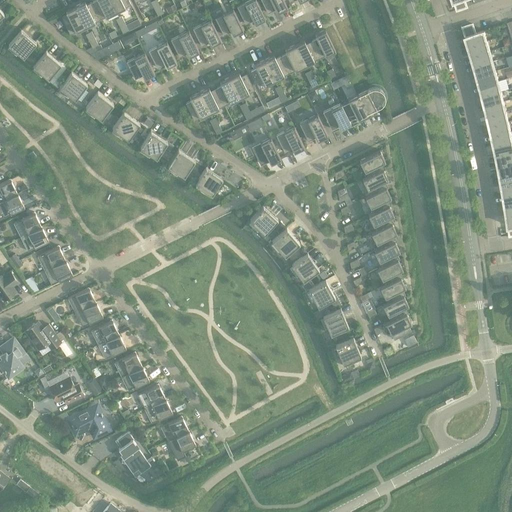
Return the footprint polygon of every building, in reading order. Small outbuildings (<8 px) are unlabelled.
[(97,0),(92,2),(101,19),(116,12),(110,0),(97,0)] [(110,0),(116,12),(126,7),(131,4),(129,0),(110,0)] [(155,0),(151,2),(155,9),(160,6),(157,0),(155,0)] [(201,0),(194,3),(197,9),(203,5),(201,0)] [(266,18),(256,0),(250,0),(245,3),(237,7),(246,24),(254,20),(255,23),(266,18)] [(288,7),(283,0),(261,0),(268,13),(276,9),(277,12),(288,7)] [(454,0),(454,1),(457,9),(457,10),(467,7),(467,6),(464,0),(454,0)] [(85,2),(76,7),(86,27),(101,19),(92,2),(87,5),(86,3),(85,2)] [(160,6),(155,9),(158,16),(164,13),(160,6)] [(86,27),(76,7),(66,11),(67,12),(68,14),(62,17),(71,34),(76,32),(86,27)] [(243,29),(233,9),(223,14),(215,18),(224,35),(232,31),(233,34),(243,29)] [(116,19),(120,27),(125,24),(122,17),(116,19)] [(221,40),(211,20),(201,25),(193,29),(202,46),(209,42),(211,45),(221,40)] [(156,21),(136,31),(138,37),(159,26),(156,21)] [(125,24),(120,27),(123,34),(129,31),(125,24)] [(466,37),(469,46),(469,47),(487,41),(485,31),(484,31),(476,33),(473,25),(473,24),(463,27),(463,28),(464,28),(466,36),(466,37)] [(9,44),(23,57),(24,58),(37,43),(21,30),(9,44)] [(317,38),(311,41),(320,58),(336,50),(326,30),(315,35),(316,36),(317,38)] [(199,51),(189,31),(179,36),(171,40),(179,57),(187,53),(189,56),(199,51)] [(86,34),(89,42),(95,39),(92,32),(86,34)] [(134,32),(121,39),(124,45),(137,38),(134,32)] [(95,39),(89,42),(93,49),(96,47),(99,46),(95,39)] [(304,40),(295,45),(305,66),(320,58),(311,41),(306,44),(305,41),(304,40)] [(487,41),(469,47),(472,56),(490,51),(487,41)] [(177,62),(167,42),(157,47),(149,51),(157,68),(165,64),(167,67),(177,62)] [(287,53),(281,56),(290,73),(305,66),(295,45),(285,50),(286,51),(287,53)] [(34,66),(48,78),(49,79),(62,64),(46,51),(34,66)] [(490,51),(472,56),(472,57),(475,66),(493,61),(490,51)] [(155,73),(145,53),(135,58),(127,62),(135,79),(143,75),(145,78),(155,73)] [(274,55),(265,60),(275,81),(290,73),(281,56),(276,59),(275,56),(274,55)] [(275,81),(265,60),(255,65),(256,66),(257,68),(251,71),(259,88),(265,85),(275,81)] [(493,61),(475,66),(478,76),(477,76),(496,71),(493,61)] [(332,69),(327,72),(330,79),(336,76),(332,69)] [(305,73),(309,80),(314,78),(311,70),(305,73)] [(496,71),(477,76),(478,76),(480,85),(480,86),(499,81),(496,71)] [(60,87),(75,98),(76,99),(88,84),(72,72),(60,87)] [(239,73),(230,78),(240,98),(249,93),(255,90),(247,73),(241,76),(240,74),(239,73)] [(222,85),(216,88),(225,105),(240,98),(230,78),(220,82),(221,83),(222,85)] [(314,78),(309,80),(312,88),(318,85),(314,78)] [(98,79),(94,85),(99,89),(103,83),(98,79)] [(339,79),(331,84),(334,90),(342,86),(339,79)] [(499,81),(480,86),(481,86),(483,95),(483,96),(502,91),(499,81)] [(275,88),(279,95),(284,93),(281,85),(275,88)] [(209,88),(200,92),(210,113),(225,105),(216,88),(211,91),(210,89),(209,88)] [(367,90),(358,95),(368,115),(378,111),(376,107),(379,106),(381,105),(382,103),(384,100),(385,98),(385,96),(384,95),(384,93),(383,91),(381,90),(380,89),(378,88),(376,88),(375,88),(373,88),(371,88),(367,90)] [(316,91),(309,95),(312,101),(316,99),(317,95),(316,91)] [(502,91),(483,96),(486,105),(485,105),(485,106),(504,101),(502,91)] [(86,107),(101,119),(102,119),(114,104),(98,92),(86,107)] [(210,113),(200,92),(190,97),(190,98),(191,98),(192,100),(186,103),(194,120),(200,118),(210,113)] [(284,93),(279,95),(282,103),(288,100),(284,93)] [(341,103),(349,121),(350,120),(357,117),(358,119),(358,120),(368,115),(358,95),(348,100),(341,103)] [(504,101),(485,106),(486,106),(488,115),(488,116),(506,111),(504,101)] [(240,106),(244,113),(249,110),(246,103),(240,106)] [(349,121),(341,103),(331,108),(323,112),(332,129),(339,125),(341,129),(351,124),(351,123),(350,120),(349,121)] [(292,104),(285,107),(288,113),(294,110),(292,104)] [(249,110),(244,113),(247,120),(253,117),(249,110)] [(506,111),(488,116),(490,125),(490,126),(509,121),(506,111)] [(113,128),(114,129),(129,139),(140,124),(124,112),(113,128)] [(268,114),(261,117),(263,123),(271,119),(268,114)] [(328,135),(318,115),(308,120),(300,124),(308,141),(316,137),(318,140),(328,135)] [(210,121),(213,128),(219,125),(216,118),(210,121)] [(148,119),(144,124),(150,128),(154,123),(148,119)] [(509,121),(490,126),(493,135),(492,135),(511,131),(509,121)] [(247,124),(230,133),(234,140),(250,132),(247,124)] [(219,125),(213,128),(217,135),(223,132),(219,125)] [(304,147),(294,126),(284,131),(284,132),(276,135),(285,152),(293,149),(294,152),(304,147)] [(141,147),(156,157),(157,158),(168,142),(151,131),(141,147)] [(511,135),(511,131),(492,135),(492,136),(493,136),(495,145),(494,145),(511,141),(511,135)] [(281,158),(271,138),(261,143),(253,147),(261,164),(269,160),(271,163),(281,158)] [(511,141),(494,145),(494,146),(495,146),(497,155),(496,155),(511,152),(511,141)] [(168,142),(165,148),(170,151),(174,146),(168,142)] [(168,165),(184,176),(185,176),(195,160),(179,149),(168,165)] [(380,151),(360,161),(368,176),(368,177),(383,169),(384,170),(385,169),(385,168),(382,162),(384,161),(385,161),(380,151)] [(28,155),(28,156),(32,160),(37,157),(33,152),(28,155)] [(511,152),(496,155),(496,156),(497,156),(499,165),(498,165),(498,166),(511,162),(511,152)] [(511,162),(498,166),(499,166),(501,175),(500,175),(500,176),(511,173),(511,162)] [(196,184),(211,194),(212,195),(223,178),(206,167),(196,184)] [(368,177),(368,176),(363,179),(370,194),(371,195),(386,187),(387,188),(388,187),(388,186),(385,180),(387,179),(388,179),(384,170),(383,169),(368,177)] [(335,173),(336,180),(345,175),(342,170),(335,173)] [(511,173),(500,176),(501,176),(502,185),(502,186),(511,183),(511,173)] [(11,179),(0,184),(0,202),(18,194),(11,179)] [(511,183),(502,186),(503,186),(504,195),(504,196),(511,194),(511,183)] [(371,195),(370,194),(366,197),(373,212),(374,213),(389,205),(390,206),(391,205),(391,204),(388,198),(390,197),(391,197),(387,188),(386,187),(371,195)] [(338,191),(339,198),(348,193),(345,188),(338,191)] [(18,194),(0,202),(0,210),(4,218),(25,208),(18,194)] [(374,213),(373,212),(369,215),(376,230),(377,231),(392,223),(392,224),(394,223),(394,222),(391,216),(393,215),(394,215),(390,206),(389,205),(374,213)] [(250,220),(264,233),(265,234),(278,220),(263,206),(250,220)] [(341,209),(342,216),(351,211),(348,206),(341,209)] [(14,223),(21,237),(42,227),(35,212),(14,223)] [(280,220),(276,225),(282,231),(286,226),(280,220)] [(344,227),(345,233),(354,229),(351,223),(344,227)] [(377,231),(376,230),(371,233),(379,248),(380,249),(395,241),(395,242),(397,241),(397,240),(396,240),(394,234),(396,233),(397,233),(392,224),(392,223),(377,231)] [(42,227),(21,237),(28,251),(49,241),(42,227)] [(272,241),(284,255),(285,256),(300,243),(287,228),(272,241)] [(347,245),(348,251),(357,247),(354,241),(347,245)] [(380,249),(379,248),(374,251),(382,266),(382,267),(398,259),(398,260),(400,259),(399,258),(396,252),(399,251),(400,251),(395,242),(395,241),(380,249)] [(38,256),(45,270),(66,260),(59,246),(38,256)] [(15,253),(10,257),(15,264),(21,260),(15,253)] [(308,253),(292,264),(299,275),(301,274),(304,278),(303,279),(303,281),(319,269),(308,253)] [(350,263),(351,269),(360,265),(357,259),(350,263)] [(382,267),(382,266),(377,269),(385,284),(385,285),(401,277),(401,278),(403,277),(402,276),(399,270),(402,269),(403,269),(398,260),(398,259),(382,267)] [(66,260),(45,270),(52,285),(73,274),(66,260)] [(325,270),(320,274),(323,279),(328,275),(325,270)] [(4,274),(0,277),(0,294),(4,300),(16,291),(13,286),(18,282),(11,272),(5,276),(4,274)] [(353,281),(356,286),(363,283),(360,277),(353,281)] [(385,285),(385,284),(380,287),(388,302),(388,303),(404,295),(404,296),(406,295),(405,294),(402,288),(405,287),(406,287),(401,278),(401,277),(385,285)] [(309,289),(318,305),(318,307),(335,297),(326,280),(309,289)] [(36,283),(30,287),(35,293),(40,290),(36,283)] [(89,288),(68,298),(75,312),(96,302),(89,288)] [(360,297),(363,302),(370,299),(367,293),(360,297)] [(388,303),(388,302),(383,305),(391,320),(391,321),(407,313),(407,314),(409,313),(408,312),(405,306),(408,305),(409,305),(404,296),(404,295),(388,303)] [(96,302),(75,312),(83,327),(103,317),(96,302)] [(53,307),(48,310),(52,315),(57,312),(53,307)] [(323,316),(331,333),(331,334),(349,327),(341,308),(323,316)] [(367,313),(370,318),(377,315),(374,309),(367,313)] [(391,321),(391,320),(386,323),(391,333),(394,339),(411,331),(408,324),(410,323),(411,323),(407,314),(407,313),(391,321)] [(91,330),(99,345),(119,334),(112,320),(91,330)] [(49,324),(44,329),(39,322),(22,334),(23,334),(26,332),(39,349),(47,344),(51,349),(62,342),(49,324)] [(374,329),(376,334),(384,331),(381,325),(374,329)] [(119,334),(99,345),(106,359),(127,349),(119,334)] [(336,345),(343,362),(344,364),(345,363),(347,367),(355,364),(353,360),(361,356),(354,338),(336,345)] [(1,348),(2,348),(5,353),(0,356),(0,370),(1,373),(4,370),(5,371),(5,370),(9,376),(23,366),(19,361),(26,356),(14,339),(1,348)] [(115,362),(122,377),(143,366),(136,352),(115,362)] [(371,358),(366,360),(369,369),(375,367),(371,358)] [(94,360),(88,363),(91,369),(97,365),(94,360)] [(143,366),(122,377),(129,391),(150,381),(143,366)] [(41,367),(35,370),(39,376),(45,373),(41,367)] [(45,376),(41,378),(46,389),(50,387),(51,386),(48,381),(45,376)] [(57,401),(64,398),(67,404),(84,395),(79,384),(74,386),(70,377),(51,386),(50,387),(57,401)] [(105,377),(100,380),(103,386),(108,383),(105,377)] [(95,378),(88,382),(96,395),(103,391),(95,378)] [(138,394),(145,409),(166,398),(159,384),(138,394)] [(166,398),(145,409),(152,423),(173,413),(166,398)] [(90,409),(68,419),(76,434),(87,429),(88,428),(91,429),(91,430),(95,437),(110,430),(102,415),(103,415),(102,413),(101,413),(101,412),(101,410),(100,406),(95,405),(91,406),(90,408),(90,409)] [(128,409),(123,412),(125,417),(131,414),(128,409)] [(161,426),(168,441),(189,430),(182,416),(161,426)] [(141,425),(135,428),(138,434),(144,431),(141,425)] [(189,430),(168,441),(178,461),(186,456),(184,451),(196,445),(189,430)] [(138,469),(141,473),(151,466),(137,447),(138,446),(133,440),(134,439),(128,431),(117,439),(122,447),(119,449),(124,456),(122,457),(133,473),(138,469)] [(0,470),(0,490),(9,478),(0,470)] [(21,479),(17,484),(27,492),(31,486),(21,479)] [(33,489),(29,493),(39,501),(42,496),(33,489)] [(121,511),(110,503),(103,511),(121,511)]
